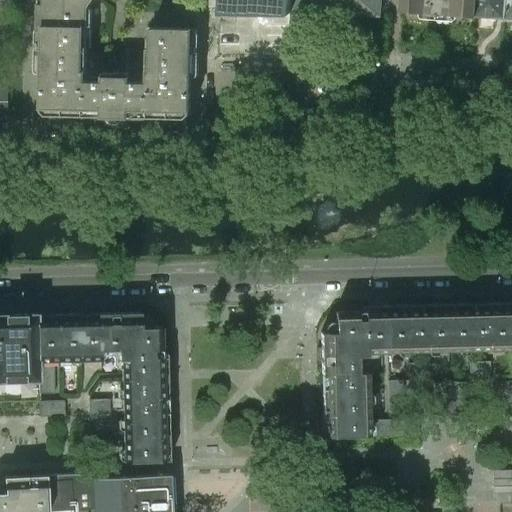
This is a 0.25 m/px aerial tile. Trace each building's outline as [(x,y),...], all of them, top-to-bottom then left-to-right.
[(43,0),(44,3),(39,3),(38,47),(43,47),(43,46),(87,47),(87,24),(84,24),(84,16),(88,16),(88,5),(91,0),(43,0)] [(289,12),(290,0),(201,0),(201,2),(221,4),(220,12),(289,12)] [(314,0),(313,11),(337,12),(337,13),(357,13),(357,12),(380,13),(381,0),(314,0)] [(402,0),(401,10),(478,16),(479,0),(402,0)] [(479,0),(478,16),(507,17),(507,0),(479,0)] [(130,72),(116,71),(115,111),(114,116),(129,116),(129,111),(147,112),(147,117),(185,117),(190,113),(191,72),(186,72),(186,62),(191,62),(191,50),(196,50),(197,28),(147,27),(146,73),(147,73),(147,81),(129,81),(130,72)] [(87,47),(43,46),(43,47),(42,59),(47,59),(47,69),(42,69),(42,79),(85,80),(85,72),(86,72),(87,47)] [(103,80),(85,80),(42,79),(41,110),(46,114),(82,115),(84,115),(84,110),(102,111),(102,116),(105,116),(105,111),(115,111),(116,71),(103,71),(103,80)] [(502,302),(486,302),(487,307),(477,307),(478,348),(511,347),(511,296),(502,297),(502,302)] [(467,303),(452,303),(451,298),(441,299),(441,303),(431,304),(432,349),(478,348),(477,307),(467,308),(467,303)] [(364,305),(364,310),(365,351),(399,350),(398,304),(390,305),(390,300),(380,300),(380,305),(364,305)] [(406,309),(406,304),(398,304),(399,350),(432,349),(431,304),(425,304),(425,309),(406,309)] [(140,311),(124,312),(123,307),(113,307),(113,312),(99,312),(100,349),(120,349),(120,358),(161,356),(161,326),(140,326),(140,311)] [(99,312),(62,313),(62,308),(52,309),(52,313),(36,314),(37,356),(37,360),(38,359),(38,367),(39,393),(54,392),(53,359),(100,358),(100,349),(99,312)] [(334,311),(334,321),(335,331),(320,332),(320,348),(315,348),(315,358),(320,358),(321,373),(358,372),(358,371),(357,351),(365,351),(364,310),(334,311)] [(37,356),(36,314),(0,314),(0,368),(38,367),(38,359),(37,360),(37,356)] [(161,356),(120,358),(122,408),(167,407),(167,382),(172,382),(171,371),(167,372),(166,356),(161,356)] [(468,361),(469,382),(489,381),(489,361),(468,361)] [(407,362),(408,383),(428,382),(427,362),(407,362)] [(358,372),(321,373),(322,409),(317,409),(317,419),(322,419),(322,436),(417,433),(417,418),(368,419),(366,371),(358,371),(358,372)] [(387,380),(388,413),(403,412),(402,380),(387,380)] [(510,381),(494,381),(495,413),(510,413),(510,381)] [(463,382),(433,383),(434,415),(464,414),(463,382)] [(109,399),(88,399),(89,419),(109,419),(109,399)] [(39,401),(39,407),(39,416),(64,415),(64,400),(39,401)] [(167,407),(122,408),(123,461),(169,459),(168,443),(173,443),(173,433),(168,433),(167,407)] [(0,491),(0,511),(24,511),(25,511),(47,511),(45,474),(29,475),(29,470),(19,470),(19,475),(3,476),(3,491),(0,491)] [(510,470),(492,470),(493,502),(511,502),(510,470)] [(88,472),(45,474),(47,511),(70,509),(70,511),(170,511),(169,473),(89,478),(88,472)]
